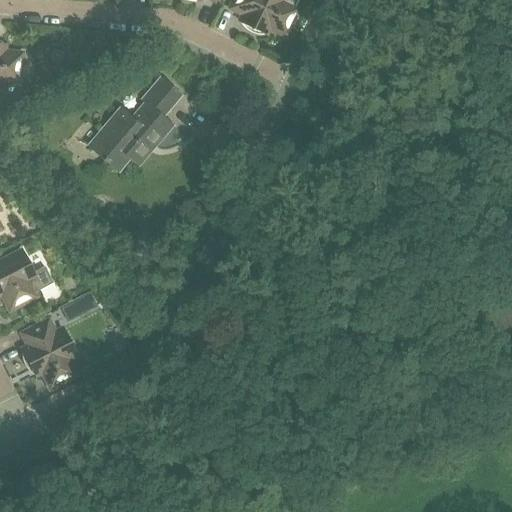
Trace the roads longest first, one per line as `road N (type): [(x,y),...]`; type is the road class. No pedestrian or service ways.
road 1 (unclassified): [(23,434),(142,365),(176,320),(295,80)]
road 2 (residential): [(0,8),(144,20),(295,80)]
